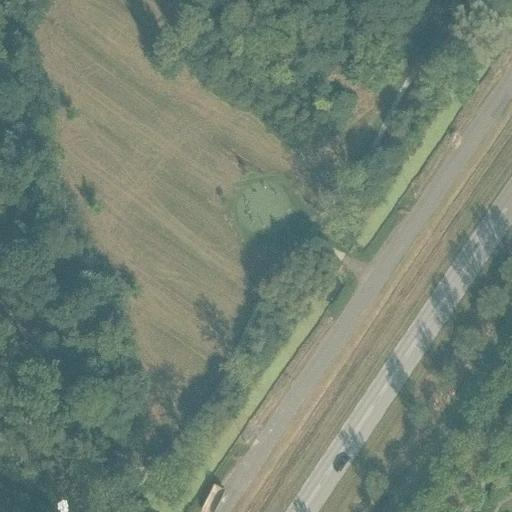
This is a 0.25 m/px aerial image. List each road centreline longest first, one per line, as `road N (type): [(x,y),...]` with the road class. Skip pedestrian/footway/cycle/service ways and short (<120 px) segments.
road 1 (unclassified): [(217,511),(511,79)]
road 2 (secondary): [(305,511),(511,206)]
road 3 (unclassified): [(441,511),(511,410)]
